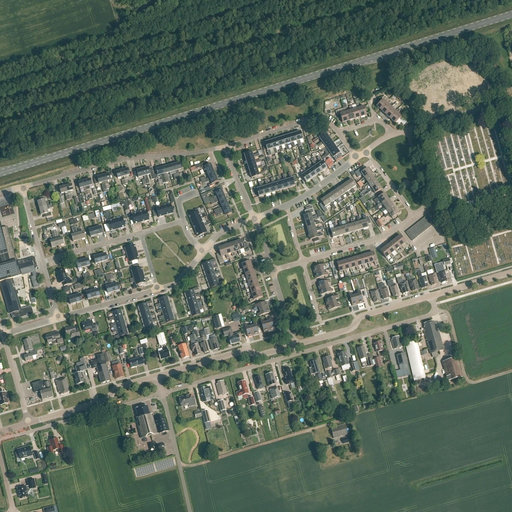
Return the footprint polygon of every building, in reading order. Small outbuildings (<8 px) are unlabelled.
[(376,106),(381,111),(387,104),(386,103),(384,101),(386,98),(384,96),(381,99),(382,100),(376,106)] [(381,111),(385,115),(392,108),(391,108),(388,105),(391,102),(389,100),(386,103),(387,104),(381,111)] [(355,105),(356,109),(358,109),(360,117),(366,116),(364,107),(359,108),(358,104),(355,105)] [(352,106),(349,107),(350,111),(352,110),(354,119),(360,117),(358,109),(356,109),(355,105),(352,106)] [(385,115),(390,120),(397,113),(396,112),(393,109),(396,107),(394,105),(391,108),(392,108),(385,115)] [(346,112),(348,121),(354,119),(352,110),(350,111),(347,112),(346,108),(343,109),(344,113),(346,112)] [(401,123),(404,120),(401,117),(397,114),(400,111),(398,109),(396,112),(397,113),(390,120),(395,124),(396,123),(398,125),(401,123)] [(346,112),(344,113),(341,114),(340,110),(337,111),(339,115),(340,115),(342,123),(348,121),(346,112)] [(301,132),(294,134),(297,141),(296,142),(298,147),(301,146),(299,141),(303,140),(300,132),(301,132)] [(320,139),(322,142),(329,138),(325,132),(325,133),(314,141),(315,143),(320,139)] [(294,134),(288,135),(291,143),(292,149),(295,148),(293,143),(296,142),(297,141),(294,134)] [(288,135),(282,137),(285,145),(286,151),(289,150),(287,144),(291,143),(288,135)] [(282,137),(276,139),(279,147),(280,153),(283,152),(281,146),(285,145),(282,137)] [(323,144),(326,147),(332,143),(329,138),(322,142),(317,146),(319,148),(323,144)] [(276,139),(270,141),(273,149),(275,154),(277,154),(275,148),(279,147),(276,139)] [(273,149),(270,141),(264,143),(265,143),(266,147),(267,151),(269,156),(271,156),(269,150),(273,149)] [(327,149),(329,152),(329,153),(336,148),(332,143),(326,147),(321,151),(322,153),(327,149)] [(329,153),(329,152),(324,156),(326,158),(331,154),(333,158),(339,153),(340,154),(340,153),(336,148),(329,153)] [(244,154),(246,160),(253,158),(259,156),(258,154),(253,156),(252,152),(244,154)] [(317,165),(322,172),(327,168),(319,157),(317,158),(320,163),(317,165)] [(246,160),(248,166),(255,164),(261,162),(260,160),(255,162),(253,158),(246,160)] [(315,167),(312,169),(316,176),(322,172),(317,165),(314,161),(312,162),(315,167)] [(205,170),(207,173),(213,170),(211,164),(207,166),(205,162),(200,165),(200,164),(195,167),(196,169),(201,167),(201,169),(203,168),(204,170),(205,170)] [(255,164),(248,166),(249,172),(257,170),(263,168),(262,166),(257,167),(255,164)] [(310,170),(307,172),(311,179),(316,176),(312,169),(309,164),(306,165),(310,170)] [(145,180),(147,185),(149,184),(150,184),(148,175),(150,175),(151,178),(154,177),(154,174),(153,174),(153,172),(150,173),(148,168),(142,169),(144,176),(145,180)] [(163,175),(162,168),(156,170),(157,173),(154,174),(154,177),(155,177),(155,180),(158,179),(157,176),(161,175),(163,175)] [(307,172),(303,168),(301,169),(305,174),(301,176),(306,183),(311,179),(307,172)] [(362,175),(364,178),(371,174),(367,168),(367,169),(362,172),(360,169),(355,173),(358,178),(362,175)] [(207,173),(209,178),(215,176),(213,170),(207,173)] [(258,173),(257,170),(249,172),(251,179),(252,178),(265,174),(264,172),(258,173)] [(290,179),(286,180),(289,188),(295,186),(294,183),(297,182),(295,176),(292,177),(291,173),(288,174),(290,179)] [(366,180),(368,183),(374,179),(371,174),(364,178),(360,181),(362,183),(366,180)] [(283,190),(289,188),(286,180),(285,175),(282,176),(284,181),(280,182),(283,190)] [(99,184),(102,183),(102,185),(105,184),(103,176),(97,177),(99,184)] [(206,180),(201,182),(202,185),(210,181),(212,184),(208,185),(210,188),(215,186),(214,183),(218,181),(215,176),(206,180)] [(280,182),(279,177),(276,177),(278,183),(274,184),(277,192),(283,190),(280,182)] [(271,194),(277,192),(274,184),(273,178),(270,179),(272,185),(269,186),(268,186),(271,194)] [(351,179),(346,183),(350,190),(353,194),(355,192),(352,188),(356,186),(351,180),(352,180),(351,179)] [(378,184),(374,179),(368,183),(364,186),(365,188),(369,185),(371,188),(371,189),(378,184)] [(266,186),(263,188),(262,188),(265,195),(271,194),(268,186),(269,186),(267,180),(264,181),(266,186)] [(86,189),(84,181),(78,182),(80,189),(83,188),(83,190),(86,189)] [(262,188),(263,188),(261,182),(259,183),(260,188),(256,189),(259,197),(258,197),(265,195),(262,188)] [(346,183),(341,187),(345,193),(348,197),(350,196),(347,192),(350,190),(346,183)] [(371,188),(367,191),(363,194),(364,196),(369,193),(373,191),(375,194),(381,189),(382,190),(382,189),(378,184),(371,189),(371,188)] [(68,202),(70,201),(65,186),(59,188),(61,194),(67,192),(68,196),(65,196),(67,201),(68,201),(68,202)] [(341,187),(336,190),(340,197),(345,203),(347,202),(342,195),(345,193),(341,187)] [(216,193),(217,196),(214,197),(209,200),(210,202),(224,196),(222,190),(216,193)] [(336,190),(331,194),(335,200),(338,204),(340,203),(337,199),(340,197),(336,190)] [(206,193),(201,195),(205,204),(210,202),(206,194),(206,193)] [(379,200),(381,203),(388,199),(384,193),(374,201),(375,203),(379,200)] [(331,194),(325,197),(330,204),(334,210),(336,209),(332,203),(335,200),(331,194)] [(39,209),(49,206),(49,203),(46,204),(45,200),(47,199),(46,196),(38,198),(39,201),(37,201),(38,205),(39,209)] [(221,204),(227,202),(224,196),(210,202),(211,205),(216,203),(219,202),(221,204)] [(330,204),(325,197),(320,201),(322,203),(319,205),(325,213),(328,211),(326,208),(327,207),(327,206),(330,204)] [(392,204),(388,199),(381,203),(377,206),(379,208),(383,205),(385,208),(392,204)] [(222,207),(214,211),(215,214),(220,211),(223,210),(229,207),(227,202),(221,204),(222,207)] [(170,204),(163,206),(166,216),(173,214),(170,204)] [(385,208),(381,211),(382,213),(386,210),(388,213),(395,209),(392,204),(385,208)] [(49,206),(39,209),(40,213),(41,216),(43,215),(43,218),(51,216),(51,213),(48,213),(47,210),(52,208),(51,206),(49,206)] [(163,206),(153,209),(153,211),(156,210),(159,218),(166,216),(163,206)] [(220,211),(215,214),(216,216),(224,213),(226,216),(232,213),(229,207),(223,210),(220,211)] [(455,212),(455,211),(454,207),(442,211),(443,215),(455,212)] [(303,216),(305,222),(313,220),(317,219),(317,216),(312,217),(311,214),(314,213),(312,209),(305,211),(306,215),(303,216)] [(388,213),(384,216),(386,218),(390,215),(392,219),(398,214),(399,214),(395,209),(388,213)] [(132,215),(128,216),(129,216),(129,218),(132,217),(134,225),(142,223),(139,213),(135,214),(135,211),(131,212),(132,215)] [(146,211),(139,213),(142,223),(149,220),(146,211)] [(198,212),(189,216),(192,223),(201,219),(198,212)] [(364,221),(360,222),(362,230),(369,228),(369,227),(368,228),(368,225),(371,224),(369,218),(366,218),(365,215),(362,216),(364,221)] [(125,217),(115,220),(118,230),(125,228),(123,220),(126,219),(125,217)] [(358,223),(354,224),(356,231),(362,230),(360,222),(359,217),(357,218),(358,223)] [(201,219),(192,223),(195,231),(205,227),(210,224),(209,222),(206,223),(204,224),(201,219)] [(349,225),(348,225),(350,233),(356,231),(354,224),(353,219),(351,220),(352,224),(349,225)] [(115,220),(104,223),(105,223),(105,225),(108,224),(110,232),(118,230),(115,220)] [(305,222),(307,228),(314,226),(320,224),(319,222),(314,223),(313,220),(305,222)] [(345,235),(350,233),(348,225),(347,221),(345,221),(346,226),(342,227),(345,235)] [(0,266),(10,264),(17,262),(8,229),(2,230),(0,223),(0,222),(0,266)] [(339,237),(345,235),(342,227),(341,222),(339,223),(340,228),(337,229),(336,229),(339,237)] [(336,229),(337,229),(335,224),(333,225),(334,230),(331,231),(330,229),(327,230),(329,236),(332,236),(332,238),(332,239),(339,237),(336,229)] [(307,228),(308,234),(316,232),(324,230),(323,227),(315,229),(314,226),(307,228)] [(73,242),(79,240),(77,233),(76,227),(72,228),(73,233),(74,232),(74,234),(71,235),(73,242)] [(205,227),(195,231),(198,237),(205,234),(206,237),(208,236),(205,227)] [(90,237),(96,235),(94,228),(88,230),(90,237)] [(52,248),(58,246),(54,231),(51,232),(54,240),(50,241),(52,248)] [(54,231),(58,246),(64,245),(62,238),(59,239),(58,235),(56,231),(54,231)] [(83,232),(77,233),(79,240),(85,239),(83,232)] [(316,232),(308,234),(310,240),(311,240),(310,240),(313,239),(314,243),(319,241),(318,238),(323,236),(322,234),(317,235),(316,232)] [(400,235),(395,239),(401,247),(401,246),(404,244),(407,247),(409,245),(406,242),(405,242),(400,235)] [(395,239),(390,243),(396,251),(396,250),(399,248),(402,251),(404,249),(401,246),(401,247),(395,239)] [(242,240),(236,242),(239,251),(240,251),(243,249),(245,253),(250,251),(247,243),(243,244),(242,240)] [(236,242),(230,244),(233,253),(234,253),(238,251),(239,255),(241,254),(240,251),(239,251),(236,242)] [(399,253),(396,250),(396,251),(390,243),(385,247),(391,255),(392,254),(395,252),(397,255),(399,253)] [(235,256),(234,253),(233,253),(230,244),(224,246),(227,255),(228,255),(232,253),(233,257),(235,256)] [(127,245),(124,246),(127,256),(137,253),(135,245),(127,248),(127,245)] [(218,248),(220,254),(216,255),(220,264),(223,263),(221,257),(226,255),(227,259),(229,258),(228,255),(227,255),(224,246),(218,248)] [(391,255),(385,247),(380,251),(386,259),(390,255),(392,258),(394,257),(392,254),(391,255)] [(137,253),(127,256),(130,266),(132,265),(132,262),(137,261),(139,260),(137,253)] [(373,253),(367,254),(370,263),(371,263),(374,262),(375,266),(378,265),(376,261),(375,261),(373,253)] [(106,254),(99,256),(101,263),(108,261),(106,254)] [(367,254),(361,256),(363,265),(364,265),(368,264),(369,267),(372,267),(371,263),(370,263),(367,254)] [(99,256),(93,257),(95,264),(101,263),(99,256)] [(361,256),(355,258),(357,267),(358,267),(362,266),(363,269),(366,269),(364,265),(363,265),(361,256)] [(17,262),(10,264),(12,268),(11,268),(14,277),(14,278),(35,272),(35,271),(38,270),(34,257),(21,261),(17,262)] [(359,270),(358,267),(357,267),(355,258),(349,260),(351,269),(352,268),(356,267),(357,271),(359,270)] [(88,259),(82,260),(84,267),(90,266),(88,259)] [(82,260),(76,262),(78,269),(84,267),(82,260)] [(202,264),(204,270),(212,268),(212,267),(211,263),(214,262),(213,260),(209,261),(210,262),(202,264)] [(349,260),(343,262),(345,271),(346,270),(350,269),(351,273),(353,272),(352,268),(351,269),(349,260)] [(240,273),(244,272),(243,270),(252,267),(250,261),(241,264),(243,269),(239,270),(240,273)] [(345,271),(343,262),(336,263),(339,272),(344,271),(345,275),(347,274),(346,270),(345,271)] [(0,282),(10,279),(13,279),(14,278),(14,277),(11,268),(12,268),(10,264),(0,266),(0,282)] [(314,274),(323,271),(322,268),(326,267),(325,264),(313,268),(314,274)] [(441,265),(439,265),(436,266),(439,279),(440,279),(441,283),(447,282),(446,277),(444,271),(442,271),(441,265)] [(204,270),(206,277),(214,274),(214,273),(213,269),(216,268),(215,266),(212,267),(212,268),(204,270)] [(133,267),(131,268),(134,278),(143,275),(141,268),(134,270),(133,267)] [(242,279),(246,278),(245,276),(254,273),(252,267),(243,270),(244,272),(245,275),(241,276),(242,279)] [(67,279),(64,270),(57,272),(58,278),(58,279),(59,283),(63,282),(63,286),(71,283),(70,278),(67,279)] [(432,270),(430,271),(427,272),(428,275),(428,276),(430,282),(432,286),(437,284),(436,280),(435,274),(433,274),(432,270)] [(323,271),(314,274),(316,279),(328,275),(327,273),(324,274),(323,271)] [(206,277),(208,283),(216,280),(216,279),(215,275),(218,274),(217,272),(214,273),(214,274),(206,277)] [(422,277),(420,272),(417,273),(419,278),(418,278),(420,284),(421,284),(422,289),(428,287),(426,283),(427,283),(425,276),(422,277)] [(244,285),(248,283),(247,282),(256,279),(254,273),(245,276),(246,278),(247,281),(243,282),(244,285)] [(39,274),(33,276),(36,286),(42,284),(39,274)] [(114,292),(120,291),(118,284),(112,285),(110,280),(114,279),(112,274),(109,275),(114,292)] [(107,291),(108,294),(114,292),(109,275),(105,276),(108,286),(106,287),(105,286),(102,287),(104,292),(107,291)] [(143,275),(134,278),(137,289),(139,288),(138,285),(146,283),(143,275)] [(412,280),(411,276),(406,278),(408,278),(409,281),(411,287),(412,291),(418,290),(417,286),(417,285),(415,279),(412,280)] [(401,277),(396,279),(398,284),(399,284),(401,290),(403,294),(408,293),(407,288),(408,288),(406,282),(403,282),(402,280),(401,277)] [(216,280),(208,283),(210,289),(218,286),(217,281),(220,280),(219,278),(216,279),(216,280)] [(10,279),(0,282),(9,314),(11,314),(12,316),(12,317),(13,318),(15,318),(18,317),(18,319),(21,318),(34,314),(33,312),(32,310),(31,307),(31,306),(21,309),(17,295),(19,295),(18,291),(16,291),(15,287),(13,279),(10,279)] [(246,291),(250,289),(250,288),(258,285),(256,279),(247,282),(248,283),(249,287),(245,288),(246,291)] [(319,290),(328,287),(327,284),(331,283),(330,281),(326,282),(317,284),(319,290)] [(390,287),(391,293),(392,293),(393,297),(399,295),(397,291),(398,291),(396,285),(393,286),(392,282),(389,283),(390,287)] [(369,287),(368,284),(365,285),(368,293),(370,292),(372,298),(373,298),(374,303),(380,301),(378,297),(379,296),(377,290),(374,291),(372,286),(369,287)] [(385,288),(383,284),(377,285),(379,290),(380,290),(382,296),(382,295),(384,300),(389,298),(388,294),(387,287),(385,288)] [(248,297),(252,295),(252,294),(260,291),(258,285),(250,288),(250,289),(251,293),(247,294),(248,297)] [(328,287),(319,290),(321,295),(333,292),(332,289),(329,290),(328,287)] [(185,292),(186,299),(195,296),(195,295),(194,291),(197,291),(196,288),(192,289),(193,290),(185,292)] [(94,289),(92,289),(94,298),(100,296),(98,289),(94,290),(94,289)] [(252,294),(252,295),(253,299),(249,300),(250,303),(254,301),(254,300),(263,297),(260,291),(252,294)] [(358,295),(355,296),(358,305),(363,303),(359,291),(357,291),(358,295)] [(352,306),(358,305),(355,296),(352,297),(351,293),(349,294),(352,306)] [(186,299),(188,305),(197,302),(196,301),(195,298),(198,297),(198,294),(195,295),(195,296),(186,299)] [(76,303),(74,296),(72,297),(71,295),(69,296),(70,298),(68,298),(70,305),(76,303)] [(325,300),(327,305),(336,303),(335,300),(338,299),(337,296),(325,300)] [(158,307),(161,306),(160,305),(169,303),(167,297),(158,299),(160,304),(157,305),(158,307)] [(200,303),(200,301),(199,300),(196,301),(197,302),(188,305),(190,311),(198,308),(198,307),(197,304),(200,303)] [(138,306),(140,312),(148,310),(148,309),(147,305),(150,304),(149,302),(146,303),(146,304),(138,306)] [(255,309),(253,309),(254,312),(259,310),(268,307),(266,302),(260,304),(260,302),(253,304),(254,306),(255,309)] [(159,313),(162,312),(162,311),(171,309),(169,303),(160,305),(161,306),(162,310),(159,311),(159,313)] [(336,303),(327,305),(328,311),(341,307),(340,305),(337,306),(336,303)] [(198,308),(190,311),(192,317),(200,315),(199,310),(202,309),(201,306),(198,307),(198,308)] [(270,313),(268,307),(259,310),(260,313),(257,315),(258,317),(270,313)] [(140,312),(142,318),(150,316),(150,315),(149,311),(152,310),(151,308),(148,309),(148,310),(140,312)] [(161,319),(164,318),(164,317),(172,315),(171,309),(162,311),(162,312),(163,316),(160,317),(161,319)] [(111,321),(114,320),(114,319),(122,316),(121,310),(112,312),(114,317),(111,318),(111,321)] [(231,314),(233,321),(240,320),(237,312),(231,314)] [(142,318),(144,324),(152,322),(152,321),(151,317),(154,316),(153,314),(150,315),(150,316),(142,318)] [(164,317),(164,318),(165,322),(162,323),(163,325),(166,324),(166,323),(174,321),(172,315),(164,317)] [(113,327),(116,326),(116,325),(124,322),(122,316),(114,319),(114,320),(115,323),(112,324),(113,327)] [(219,318),(214,320),(216,329),(222,328),(219,318)] [(152,322),(144,324),(145,330),(154,328),(152,323),(155,322),(155,320),(152,321),(152,322)] [(269,331),(267,322),(264,323),(263,320),(260,320),(264,333),(269,331)] [(91,332),(97,330),(95,324),(92,325),(91,321),(82,324),(84,331),(90,330),(91,332)] [(115,333),(118,332),(117,331),(126,328),(124,322),(116,325),(116,326),(117,329),(114,330),(115,333)] [(251,327),(253,336),(259,334),(255,322),(253,323),(254,326),(251,327)] [(430,354),(431,354),(432,358),(438,356),(437,352),(444,350),(436,324),(434,325),(433,322),(424,324),(425,327),(424,327),(425,331),(424,332),(425,336),(425,337),(430,354)] [(253,336),(251,327),(248,328),(247,324),(244,325),(248,337),(253,336)] [(76,339),(75,338),(80,336),(78,330),(75,331),(74,326),(65,329),(67,336),(69,335),(71,340),(76,339)] [(117,331),(118,332),(119,336),(116,336),(116,339),(120,338),(120,337),(128,335),(126,328),(117,331)] [(231,346),(240,343),(238,336),(237,336),(237,333),(233,334),(231,328),(222,330),(224,337),(228,336),(229,339),(228,339),(229,341),(231,346)] [(55,341),(56,341),(58,344),(63,343),(61,336),(59,337),(58,332),(46,336),(48,343),(52,342),(52,344),(53,344),(56,343),(56,342),(55,341)] [(159,346),(166,344),(163,333),(156,335),(159,346)] [(189,336),(192,344),(192,347),(191,347),(192,351),(194,350),(195,356),(200,355),(197,345),(194,335),(189,336)] [(205,353),(209,352),(208,348),(207,342),(206,343),(204,338),(204,337),(202,337),(203,338),(200,339),(202,344),(201,344),(202,348),(203,348),(205,353)] [(402,347),(399,337),(392,339),(393,340),(391,340),(394,350),(402,347)] [(219,349),(216,338),(209,340),(212,351),(219,349)] [(23,341),(24,342),(27,352),(28,351),(28,353),(33,352),(32,350),(33,350),(29,339),(23,341)] [(414,383),(426,381),(417,341),(405,343),(414,383)] [(383,351),(381,342),(374,344),(376,353),(383,351)] [(185,358),(189,357),(185,345),(178,347),(179,350),(179,351),(179,352),(180,353),(182,359),(183,359),(183,360),(185,359),(185,358)] [(168,350),(167,347),(161,348),(162,351),(158,353),(160,360),(170,357),(168,350)] [(360,360),(367,358),(364,347),(357,349),(360,360)] [(33,352),(28,353),(29,355),(24,357),(26,362),(33,360),(32,356),(37,355),(36,351),(33,352)] [(135,360),(137,367),(144,365),(142,358),(139,359),(136,351),(133,352),(135,360)] [(348,365),(345,352),(337,354),(341,367),(348,365)] [(401,357),(397,358),(399,366),(407,364),(406,359),(405,353),(401,354),(401,357)] [(97,360),(91,361),(93,369),(97,368),(100,379),(101,379),(102,383),(110,381),(105,365),(106,365),(104,357),(103,354),(96,355),(97,360)] [(137,367),(135,360),(131,361),(129,357),(127,358),(128,362),(129,362),(131,368),(137,367)] [(325,369),(332,367),(331,362),(330,362),(329,357),(323,359),(324,364),(325,369)] [(81,363),(76,364),(77,367),(85,364),(83,358),(80,359),(81,363)] [(379,358),(374,360),(376,370),(382,368),(379,358)] [(447,382),(463,377),(457,358),(442,362),(447,382)] [(322,381),(316,361),(310,363),(311,368),(309,369),(311,375),(314,374),(317,383),(322,381)] [(87,370),(85,364),(77,367),(78,370),(77,370),(78,373),(74,375),(77,385),(82,383),(83,381),(82,377),(83,377),(82,373),(83,372),(83,371),(87,370)] [(124,377),(120,365),(112,367),(116,379),(124,377)] [(285,374),(286,379),(285,379),(286,385),(294,383),(293,377),(292,377),(290,372),(289,369),(284,370),(285,374)] [(275,385),(272,374),(266,375),(269,386),(275,385)] [(264,388),(261,377),(254,379),(257,390),(264,388)] [(61,395),(69,393),(68,388),(69,388),(66,378),(55,382),(59,393),(60,393),(61,395)] [(44,390),(42,381),(32,384),(35,393),(40,392),(42,400),(53,397),(50,388),(51,388),(50,382),(44,383),(46,389),(44,390)] [(227,394),(223,381),(217,383),(218,384),(216,385),(219,396),(227,394)] [(247,390),(245,381),(238,383),(239,389),(240,391),(240,392),(236,393),(237,397),(247,394),(246,391),(247,390)] [(272,399),(280,396),(278,387),(270,389),(271,390),(269,390),(272,399)] [(213,400),(210,388),(205,389),(204,388),(201,389),(201,390),(202,396),(201,396),(203,403),(213,400)] [(0,389),(0,402),(1,406),(8,404),(5,391),(3,392),(2,389),(0,389)] [(291,401),(293,401),(291,393),(285,395),(287,403),(288,406),(292,404),(291,401)] [(189,407),(196,405),(194,398),(190,399),(189,395),(185,396),(185,397),(179,399),(180,401),(179,402),(180,404),(181,407),(188,405),(189,407)] [(141,439),(158,434),(152,414),(149,415),(147,406),(135,409),(138,418),(136,418),(138,423),(137,423),(138,427),(141,439)] [(159,433),(168,431),(167,424),(165,425),(162,416),(155,418),(159,433)] [(347,435),(344,425),(332,428),(333,431),(332,431),(334,438),(347,435)] [(59,446),(57,439),(49,441),(50,446),(51,446),(52,447),(47,448),(49,454),(54,453),(53,451),(57,449),(59,454),(65,452),(63,445),(59,446)] [(17,459),(20,458),(20,459),(33,455),(30,446),(17,449),(18,452),(15,452),(17,459)] [(26,487),(17,488),(20,499),(28,497),(27,493),(28,493),(30,490),(30,489),(36,488),(34,480),(27,481),(29,486),(26,487)]
